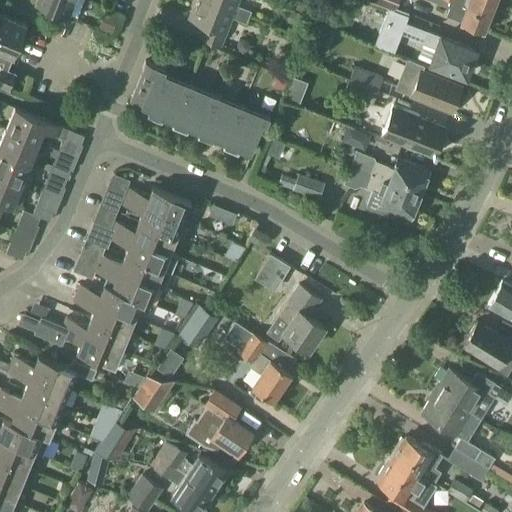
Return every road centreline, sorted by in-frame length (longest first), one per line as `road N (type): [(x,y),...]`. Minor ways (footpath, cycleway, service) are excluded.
road 1 (residential): [(409,301),(236,195),(99,142)]
road 2 (residential): [(266,511),(409,301)]
road 3 (residential): [(409,301),(460,224),(511,111)]
road 4 (residential): [(99,142),(56,239),(0,293)]
